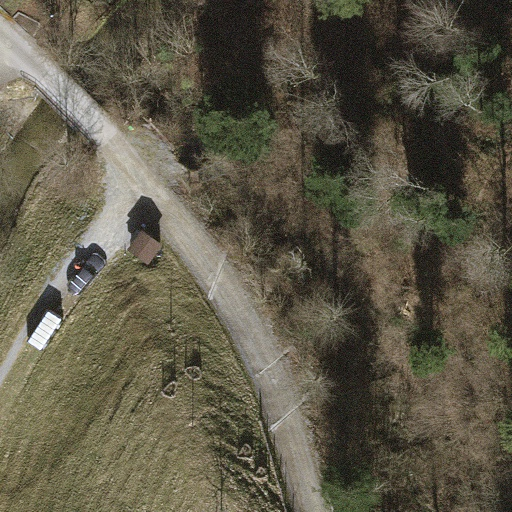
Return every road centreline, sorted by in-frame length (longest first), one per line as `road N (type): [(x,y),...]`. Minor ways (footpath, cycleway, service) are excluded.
road 1 (residential): [(0,41),(114,145),(211,258),(266,383),(305,511)]
road 2 (track): [(140,176),(121,219),(51,299)]
